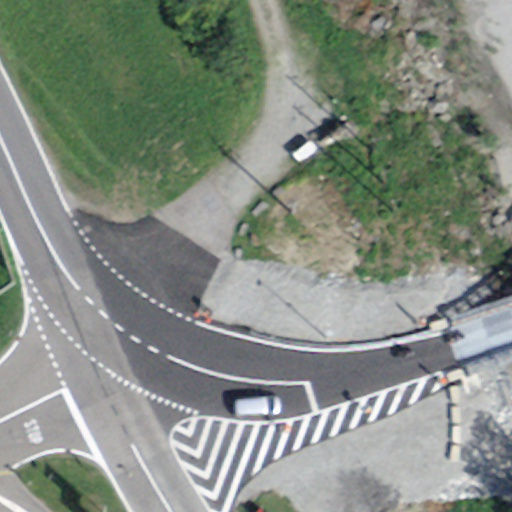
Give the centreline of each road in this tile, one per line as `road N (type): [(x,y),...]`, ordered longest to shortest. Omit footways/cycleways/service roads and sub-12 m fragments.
road 1 (secondary): [(98,376),(382,402),(511,368)]
road 2 (track): [(68,311),(196,224),(264,157),(282,107),(283,75),(264,0)]
road 3 (secondary): [(98,376),(0,150)]
road 4 (secondary): [(166,511),(98,376)]
